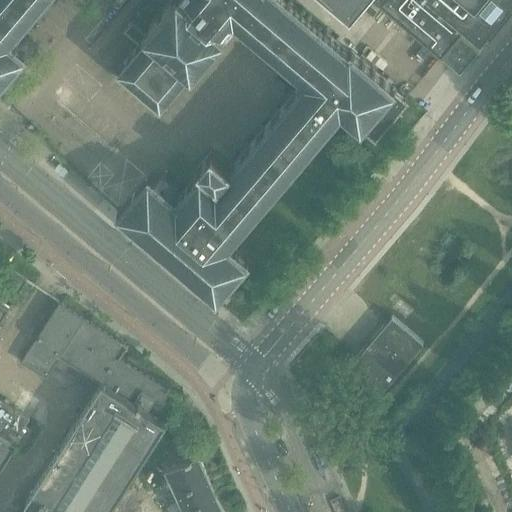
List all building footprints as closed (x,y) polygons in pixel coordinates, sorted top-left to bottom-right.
[(0,0),(0,85),(24,58),(26,56),(27,54),(27,53),(26,52),(23,50),(23,51),(11,40),(45,0),(173,0),(150,27),(133,12),(124,23),(143,39),(123,62),(122,63),(120,64),(119,67),(119,68),(121,70),(123,71),(157,100),(159,102),(161,104),(161,103),(162,104),(162,103),(164,102),(165,99),(187,74),(189,73),(190,72),(193,74),(193,73),(194,73),(198,68),(199,67),(222,40),(223,40),(227,34),(228,33),(226,31),(235,21),(305,80),(230,167),(212,151),(211,152),(211,151),(197,167),(198,168),(197,168),(200,171),(177,198),(164,187),(163,185),(161,184),(153,177),(151,176),(149,174),(149,175),(149,174),(149,175),(149,174),(147,176),(146,178),(139,186),(137,187),(136,189),(130,197),(129,197),(128,198),(127,200),(120,208),(118,209),(117,211),(117,212),(119,214),(121,215),(129,222),(130,224),(132,225),(160,248),(160,249),(161,250),(163,251),(164,251),(171,258),(173,260),(175,261),(176,262),(203,285),(204,287),(206,288),(214,294),(214,295),(215,296),(217,297),(218,297),(218,298),(218,297),(218,298),(220,296),(221,294),(226,305),(232,298),(227,287),(227,286),(228,286),(229,285),(231,283),(230,283),(237,275),(239,274),(240,272),(247,264),(249,263),(250,261),(250,260),(249,260),(250,260),(248,258),(246,257),(238,250),(237,248),(235,247),(230,243),(310,149),(342,112),(347,117),(349,119),(351,120),(358,126),(359,128),(361,129),(362,129),(363,128),(375,139),(387,125),(388,124),(387,123),(394,115),(395,115),(396,114),(408,101),(395,90),(396,89),(396,88),(394,86),(392,85),(385,80),(386,80),(384,78),(382,77),(375,71),(374,69),(372,68),(365,62),(363,60),(361,59),(354,53),(353,51),(351,50),(349,52),(288,0),(0,0)] [(330,0),(350,17),(358,8),(359,9),(360,9),(361,10),(362,10),(363,9),(364,9),(366,8),(366,7),(367,6),(367,5),(367,4),(367,3),(366,2),(366,1),(365,0),(330,0)] [(511,0),(382,0),(379,4),(441,57),(441,56),(460,73),(479,50),(480,50),(484,45),(483,43),(511,8),(511,0)] [(11,270),(0,287),(0,292),(13,301),(27,280),(11,270)] [(107,511),(166,421),(165,421),(181,395),(120,356),(128,344),(60,301),(22,361),(47,378),(56,364),(79,380),(77,383),(94,394),(87,405),(85,404),(76,417),(79,418),(56,454),(51,451),(21,499),(27,503),(21,511),(107,511)] [(0,322),(9,308),(0,302),(0,322)] [(392,315),(347,368),(378,395),(424,342),(392,315)] [(31,419),(41,403),(24,392),(13,408),(9,405),(11,402),(7,399),(5,403),(2,401),(0,403),(0,473),(17,447),(20,449),(33,430),(26,426),(31,419)] [(191,456),(186,459),(186,460),(167,469),(181,500),(212,486),(198,455),(192,458),(191,456)] [(224,511),(212,486),(181,500),(186,511),(224,511)]
